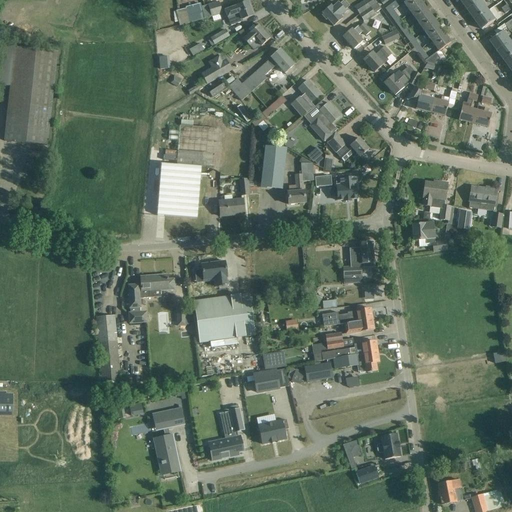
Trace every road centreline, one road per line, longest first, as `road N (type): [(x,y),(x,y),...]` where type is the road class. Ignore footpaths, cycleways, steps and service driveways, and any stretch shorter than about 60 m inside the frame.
road 1 (residential): [(384,221),(107,248),(0,219)]
road 2 (residential): [(423,511),(384,221)]
road 3 (residential): [(272,0),(400,146)]
road 4 (residential): [(511,105),(437,0)]
